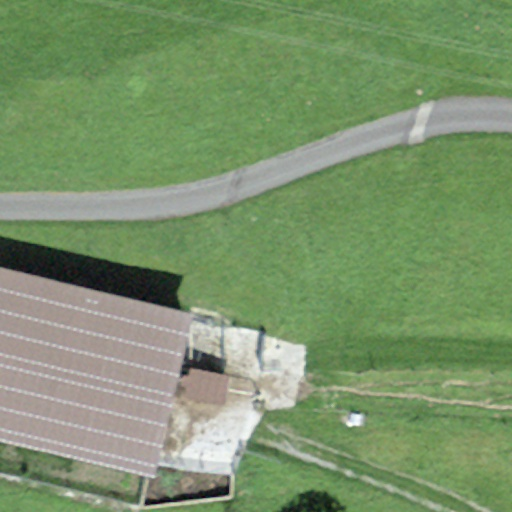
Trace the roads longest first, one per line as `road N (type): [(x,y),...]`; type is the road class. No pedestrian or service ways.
road 1 (unclassified): [(511,105),(455,108),(236,179),(165,193),(0,197)]
road 2 (track): [(511,355),(300,361),(261,378),(243,404),(242,420),(256,430)]
road 3 (track): [(464,511),(256,430)]
